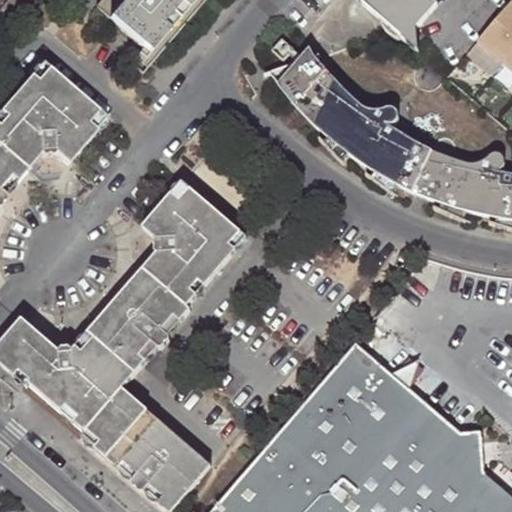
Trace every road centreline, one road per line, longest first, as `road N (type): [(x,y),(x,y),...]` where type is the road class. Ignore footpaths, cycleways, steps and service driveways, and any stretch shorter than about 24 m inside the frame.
road 1 (residential): [(511,252),(407,226),(357,200),(205,72)]
road 2 (residential): [(0,313),(205,72)]
